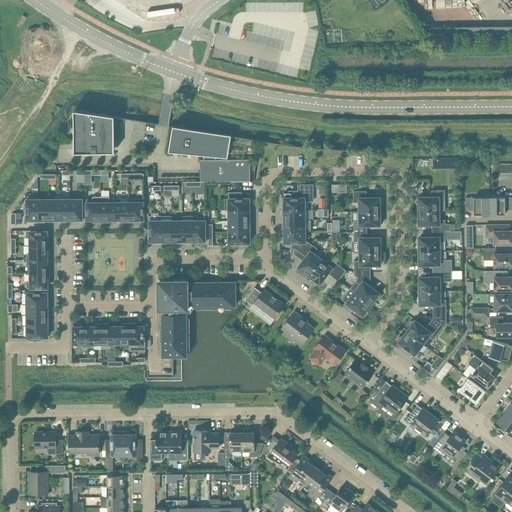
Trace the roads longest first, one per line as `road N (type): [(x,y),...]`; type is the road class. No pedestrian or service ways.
road 1 (residential): [(264,260),(268,176),(395,175),(400,296),(368,345)]
road 2 (unclassified): [(511,107),(339,107),(173,72)]
road 3 (residential): [(408,511),(275,411),(146,412)]
road 4 (residential): [(146,412),(12,416),(11,511)]
road 5 (unclassified): [(173,72),(34,0)]
road 6 (residential): [(264,260),(160,259),(151,269),(151,307)]
road 7 (residential): [(368,345),(264,260)]
road 8 (residential): [(475,425),(368,345)]
